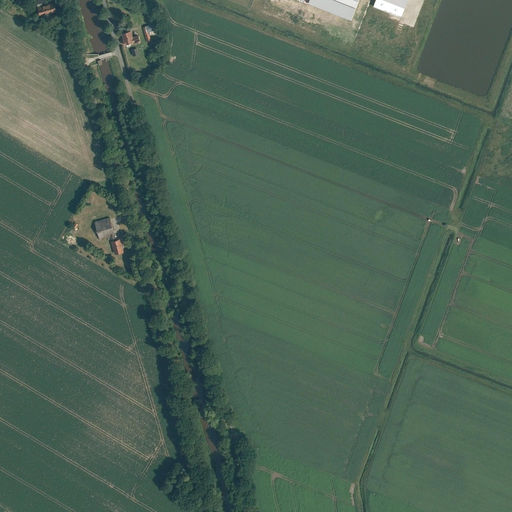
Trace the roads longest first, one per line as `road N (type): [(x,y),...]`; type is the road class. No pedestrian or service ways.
road 1 (unclassified): [(244,511),(237,446),(217,404),(117,52)]
road 2 (unclassified): [(213,511),(82,61)]
